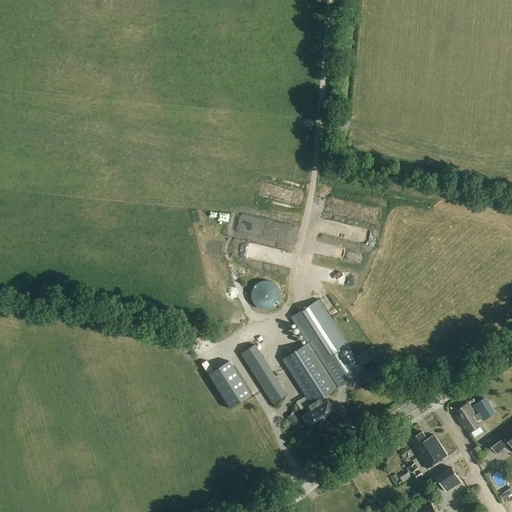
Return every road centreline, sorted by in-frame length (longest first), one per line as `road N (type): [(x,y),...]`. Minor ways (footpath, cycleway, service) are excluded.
road 1 (secondary): [(249,511),(511,340)]
road 2 (track): [(313,187),(328,0)]
